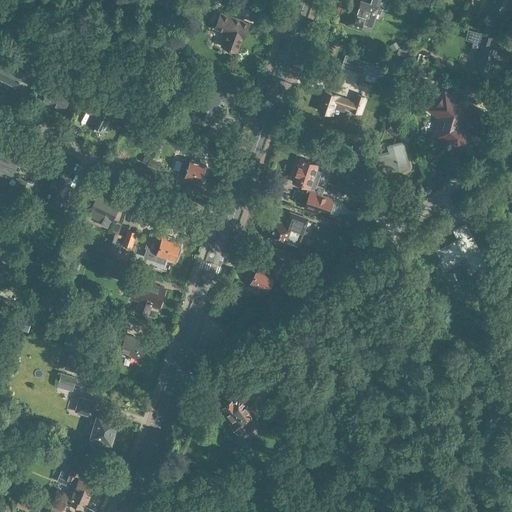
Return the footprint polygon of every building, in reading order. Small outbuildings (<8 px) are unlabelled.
[(351,11),(347,24),(362,29),(363,23),(372,26),(376,14),(380,15),(382,9),(385,0),(371,0),(370,4),(370,5),(361,2),(357,13),(351,11)] [(511,0),(491,0),(489,10),(506,15),(510,4),(511,5),(511,0)] [(6,12),(1,24),(5,25),(10,13),(6,12)] [(242,37),(244,38),(250,23),(221,12),(215,27),(228,32),(223,46),(237,51),(242,37)] [(494,37),(487,35),(476,32),(473,44),(473,45),(473,47),(474,49),(475,50),(476,51),(477,51),(480,52),(476,66),(492,70),(498,49),(491,47),(494,37)] [(149,34),(144,41),(154,49),(159,42),(149,34)] [(408,51),(399,48),(397,54),(405,57),(408,51)] [(428,56),(414,51),(411,61),(425,65),(428,56)] [(1,63),(3,59),(0,56),(0,78),(16,86),(23,74),(1,63)] [(23,73),(34,79),(41,66),(29,61),(23,73)] [(96,74),(98,68),(92,65),(89,71),(96,74)] [(415,67),(405,79),(412,86),(423,74),(415,67)] [(66,88),(64,93),(54,88),(56,83),(52,81),(41,101),(52,106),(53,105),(63,111),(69,98),(71,99),(75,93),(66,88)] [(196,113),(213,119),(215,115),(218,116),(221,106),(218,105),(223,92),(205,86),(201,99),(197,98),(194,108),(197,109),(196,113)] [(395,91),(389,88),(385,100),(391,102),(395,91)] [(440,116),(434,137),(444,140),(458,151),(472,132),(463,125),(468,104),(460,101),(445,89),(436,101),(445,108),(440,116)] [(318,109),(333,115),(337,105),(361,113),(366,98),(356,94),(354,101),(325,90),(318,109)] [(99,105),(99,104),(103,97),(93,92),(84,109),(93,114),(89,121),(93,123),(91,126),(98,130),(100,128),(107,131),(113,120),(108,117),(111,111),(99,105)] [(130,107),(129,108),(143,117),(144,116),(146,112),(132,103),(130,107)] [(177,112),(175,119),(193,127),(195,118),(177,112)] [(396,136),(401,130),(394,124),(387,132),(394,138),(396,136)] [(159,126),(156,134),(169,141),(173,133),(159,126)] [(401,130),(396,136),(402,141),(404,141),(404,142),(408,136),(401,130)] [(357,136),(348,133),(346,139),(355,142),(357,136)] [(186,138),(184,144),(191,147),(193,141),(186,138)] [(374,156),(379,174),(380,174),(377,164),(388,161),(390,171),(409,166),(403,142),(388,146),(390,152),(374,156)] [(18,153),(15,160),(0,152),(0,169),(12,175),(18,164),(26,168),(30,159),(18,153)] [(361,166),(358,153),(350,155),(354,168),(361,166)] [(150,158),(147,164),(159,170),(162,164),(150,158)] [(183,158),(178,174),(192,178),(191,182),(200,185),(206,165),(183,158)] [(318,164),(301,158),(293,181),(316,189),(320,175),(315,173),(318,164)] [(52,188),(46,198),(48,199),(59,204),(59,205),(61,201),(62,202),(68,206),(69,206),(72,199),(70,199),(74,192),(67,189),(69,186),(72,181),(71,180),(67,178),(67,176),(62,173),(61,175),(60,174),(57,180),(56,179),(54,178),(49,187),(52,188)] [(20,178),(15,190),(32,198),(37,186),(37,185),(32,183),(20,178)] [(310,192),(305,207),(328,215),(333,200),(310,192)] [(92,211),(90,215),(102,221),(101,223),(108,226),(110,222),(111,222),(112,220),(119,205),(98,195),(90,210),(92,211)] [(275,221),(273,228),(270,228),(268,228),(267,230),(267,232),(268,234),(270,236),(269,237),(285,243),(285,242),(298,246),(308,219),(291,212),(286,225),(275,221)] [(350,232),(352,225),(333,219),(331,226),(350,232)] [(453,230),(457,239),(436,250),(445,266),(466,256),(473,270),(486,263),(466,223),(453,230)] [(137,232),(128,228),(122,244),(132,247),(137,232)] [(117,234),(111,232),(104,256),(110,257),(117,234)] [(149,236),(145,248),(147,248),(147,249),(155,252),(153,259),(164,263),(167,256),(175,259),(180,242),(163,236),(152,233),(151,237),(149,236)] [(48,251),(43,266),(53,269),(58,254),(48,251)] [(279,263),(272,272),(284,281),(295,267),(294,266),(295,264),(299,258),(295,255),(286,253),(282,258),(284,259),(280,264),(279,263)] [(116,263),(112,273),(112,274),(126,279),(130,268),(116,263)] [(273,276),(272,278),(257,270),(251,282),(267,290),(270,284),(282,290),(285,282),(273,276)] [(161,299),(164,289),(146,283),(147,282),(138,279),(132,297),(140,300),(137,309),(148,313),(153,297),(161,299)] [(268,295),(265,302),(270,304),(273,297),(268,295)] [(30,317),(27,328),(46,334),(49,323),(30,317)] [(116,320),(114,323),(113,329),(124,333),(127,324),(116,320)] [(64,322),(62,330),(61,331),(68,333),(71,334),(74,325),(64,322)] [(141,359),(146,344),(138,342),(140,339),(126,334),(122,346),(117,344),(115,350),(141,359)] [(61,373),(59,381),(74,386),(77,377),(61,373)] [(52,397),(68,401),(71,387),(56,383),(52,397)] [(283,387),(272,395),(279,404),(290,396),(283,387)] [(232,399),(223,406),(226,409),(234,420),(232,421),(240,433),(257,420),(249,409),(251,408),(249,406),(251,404),(244,394),(234,401),(232,399)] [(76,409),(76,411),(80,412),(92,415),(93,413),(93,412),(96,402),(80,397),(76,409)] [(93,428),(89,442),(101,445),(102,440),(103,440),(111,442),(118,420),(98,414),(97,417),(95,422),(94,421),(93,428)] [(307,418),(306,426),(325,426),(325,419),(307,418)] [(64,463),(58,478),(68,482),(66,485),(74,489),(73,491),(71,490),(69,495),(75,497),(71,506),(78,509),(81,502),(86,504),(95,483),(78,476),(80,472),(79,471),(71,467),(75,457),(68,454),(64,463)] [(33,504),(18,499),(16,505),(30,511),(33,504)] [(62,511),(64,508),(50,502),(45,511),(62,511)]
